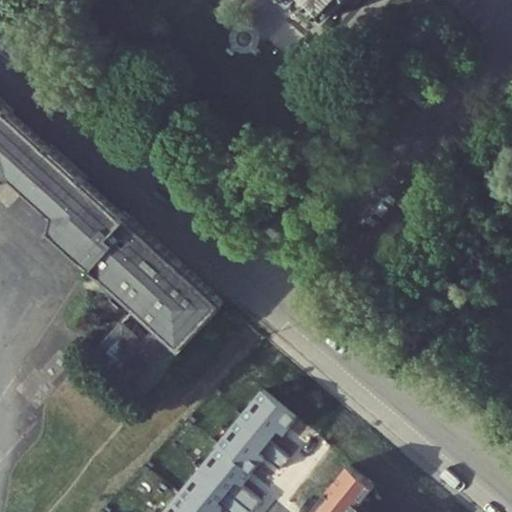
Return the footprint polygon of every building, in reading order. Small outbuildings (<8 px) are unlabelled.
[(301,0),(307,5),(312,0),(315,0),(334,19),(353,0),(301,0)] [(0,141),(3,140),(27,115),(0,92),(0,141)] [(70,151),(27,115),(3,140),(0,141),(0,146),(42,182),(70,151)] [(144,214),(70,151),(42,182),(171,300),(115,365),(155,400),(242,303),(144,214)] [(357,243),(371,257),(431,196),(416,182),(357,243)] [(266,389),(164,511),(223,511),(228,507),(234,511),(254,511),(265,498),(246,483),(262,464),(256,459),(276,435),(280,439),(299,416),(266,389)] [(379,485),(355,465),(315,511),(370,511),(363,505),(379,485)]
